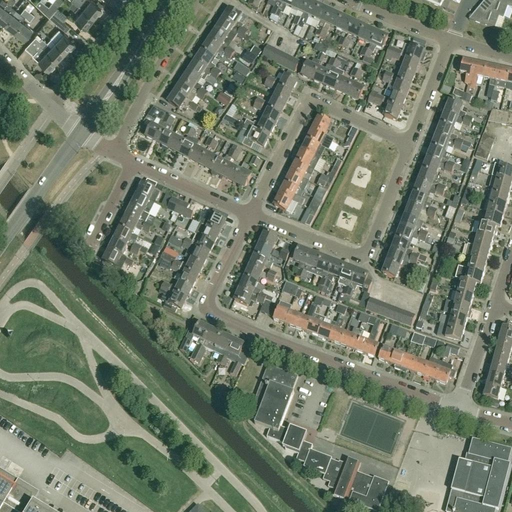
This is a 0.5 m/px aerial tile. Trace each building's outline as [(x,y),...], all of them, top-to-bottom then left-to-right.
[(0,10),(0,22),(4,25),(12,14),(7,11),(14,1),(13,0),(7,0),(6,2),(0,10)] [(39,0),(35,5),(43,12),(48,6),(39,0)] [(43,12),(49,18),(53,13),(57,8),(60,4),(54,0),(53,0),(48,6),(43,12)] [(102,10),(89,0),(88,0),(83,0),(82,2),(78,0),(69,0),(71,1),(72,2),(93,19),(96,15),(97,16),(99,16),(102,12),(102,10)] [(256,0),(255,0),(252,7),(258,10),(261,2),(262,3),(263,0),(256,0)] [(296,0),(282,0),(281,5),(279,11),(278,10),(275,18),(280,20),(282,15),(284,16),(287,8),(292,10),(296,0)] [(303,15),(309,3),(303,0),(296,0),(292,10),(303,15)] [(424,0),(424,2),(440,8),(443,0),(424,0)] [(485,0),(477,10),(501,19),(503,19),(507,8),(511,10),(511,9),(504,6),(486,0),(485,0)] [(511,0),(486,0),(504,6),(511,9),(511,8),(511,0)] [(68,7),(78,15),(74,19),(85,28),(93,19),(72,2),(68,7)] [(320,8),(309,3),(303,15),(304,15),(301,21),(301,20),(297,28),(302,31),(305,26),(306,26),(310,18),(314,20),(320,8)] [(16,18),(12,14),(4,25),(14,32),(22,22),(21,21),(24,17),(25,17),(29,12),(24,8),(16,18)] [(53,13),(63,22),(67,17),(57,8),(53,13)] [(331,13),(320,8),(314,20),(320,23),(316,31),(317,31),(315,36),(319,38),(331,13)] [(241,34),(246,37),(248,32),(242,28),(243,27),(237,23),(241,18),(229,10),(222,21),(241,34)] [(468,20),(494,30),(499,18),(503,20),(503,19),(501,19),(477,10),(469,20),(468,20)] [(33,15),(29,12),(25,17),(29,21),(33,15)] [(53,13),(49,18),(49,19),(58,27),(63,22),(53,13)] [(337,30),(342,18),(331,13),(319,38),(325,41),(328,33),(323,31),(326,26),(337,30)] [(296,18),(293,26),(297,28),(301,20),(296,18)] [(353,23),(342,18),(337,30),(348,35),(353,23)] [(241,34),(222,21),(216,31),(227,39),(230,34),(237,38),(237,36),(243,40),(246,37),(241,34)] [(31,28),(22,22),(14,32),(23,39),(31,28)] [(359,41),(365,28),(353,23),(348,35),(359,41)] [(297,28),(294,36),(299,38),(302,31),(297,28)] [(376,33),(365,28),(359,41),(370,46),(376,33)] [(227,39),(216,31),(209,42),(225,53),(232,57),(235,53),(228,48),(232,42),(227,39)] [(376,33),(370,46),(382,51),(387,39),(376,33)] [(70,50),(74,46),(74,45),(73,43),(63,34),(54,43),(64,52),(68,49),(69,50),(70,50)] [(39,41),(39,40),(39,41),(35,37),(24,48),(32,55),(37,50),(42,55),(38,60),(47,70),(48,69),(49,71),(51,71),(53,68),(54,66),(52,65),(56,61),(37,43),(39,41)] [(54,43),(50,47),(42,39),(39,40),(39,41),(37,43),(56,61),(64,52),(54,43)] [(337,47),(342,49),(345,41),(340,39),(337,47)] [(345,41),(342,49),(347,51),(351,43),(345,41)] [(225,53),(209,42),(202,52),(213,59),(217,54),(222,58),(223,58),(222,57),(225,53)] [(404,53),(389,47),(384,60),(391,62),(391,60),(394,55),(401,58),(406,60),(419,65),(421,60),(424,61),(427,54),(424,53),(406,46),(404,53)] [(254,47),(250,54),(258,59),(262,52),(254,47)] [(262,58),(267,61),(272,49),(267,47),(262,58)] [(267,61),(272,63),(278,52),(272,49),(267,61)] [(367,51),(364,59),(369,61),(370,60),(373,54),(367,51)] [(195,62),(218,78),(221,73),(215,69),(216,68),(210,64),(213,59),(202,52),(195,62)] [(272,63),(278,66),(283,55),(278,52),(272,63)] [(232,57),(225,53),(222,57),(223,58),(229,62),(232,57)] [(313,82),(318,70),(324,57),(320,54),(317,62),(313,60),(310,66),(307,64),(301,77),(313,82)] [(289,57),(283,55),(278,66),(283,69),(289,57)] [(394,55),(391,60),(399,63),(401,58),(394,55)] [(283,69),(289,71),(294,60),(289,57),(283,69)] [(369,61),(364,59),(362,63),(372,68),(374,64),(373,61),(370,60),(369,61)] [(289,71),(294,74),(299,63),(294,60),(289,71)] [(331,60),(328,67),(326,67),(324,72),(318,70),(313,82),(324,87),(335,62),(331,60)] [(419,65),(406,60),(402,72),(415,77),(419,65)] [(210,77),(216,81),(218,78),(195,62),(188,72),(200,80),(205,83),(208,78),(209,78),(210,77)] [(335,62),(324,87),(335,92),(341,80),(344,74),(338,71),(341,64),(335,62)] [(470,86),(474,65),(462,62),(460,75),(466,76),(465,85),(470,86)] [(486,67),(474,65),(470,86),(469,88),(476,89),(478,79),(483,80),(486,67)] [(498,70),(486,67),(483,80),(490,81),(489,87),(494,88),(498,70)] [(505,91),(509,72),(498,70),(494,88),(500,90),(505,91)] [(200,80),(188,72),(181,83),(193,91),(205,98),(208,94),(202,90),(202,89),(197,85),(200,80)] [(358,72),(354,79),(360,82),(363,74),(358,72)] [(415,77),(402,72),(397,83),(410,88),(415,77)] [(237,73),(233,80),(242,86),(246,80),(237,73)] [(266,82),(274,86),(279,89),(291,95),(297,84),(285,77),(282,83),(276,80),(275,82),(268,78),(266,82)] [(393,95),(406,100),(410,88),(397,83),(391,81),(384,78),(382,83),(389,86),(389,87),(395,89),(393,95)] [(341,80),(335,92),(346,97),(352,85),(341,80)] [(272,91),(274,86),(266,82),(264,87),(272,91)] [(193,91),(181,83),(175,93),(186,101),(191,104),(192,104),(195,98),(202,103),(205,98),(193,91)] [(352,85),(346,97),(358,103),(364,90),(352,85)] [(220,101),(228,109),(241,96),(234,89),(220,101)] [(291,95),(279,89),(274,100),(286,106),(291,95)] [(452,98),(465,103),(468,96),(455,90),(452,98)] [(378,95),(372,92),(368,103),(381,109),(381,110),(386,112),(384,118),(397,123),(401,112),(388,106),(383,104),(375,101),(377,97),(378,95)] [(180,111),(186,101),(175,93),(168,103),(180,111)] [(388,106),(401,112),(406,100),(393,95),(391,101),(385,98),(385,100),(377,97),(375,101),(383,104),(388,106)] [(255,104),(263,108),(265,102),(258,99),(255,104)] [(274,100),(268,111),(280,117),(286,106),(274,100)] [(466,115),(460,113),(462,107),(449,102),(445,114),(471,124),(472,119),(465,116),(466,115)] [(192,104),(191,104),(189,108),(195,113),(199,108),(192,104)] [(263,108),(255,104),(253,109),(260,113),(263,108)] [(227,137),(244,110),(237,106),(220,133),(227,137)] [(155,123),(153,126),(152,126),(146,138),(157,144),(164,132),(158,129),(161,123),(167,126),(170,119),(171,117),(153,107),(147,118),(155,123)] [(280,117),(268,111),(262,122),(275,128),(280,117)] [(488,122),(495,124),(498,112),(492,111),(491,113),(488,122)] [(498,112),(495,124),(500,125),(503,113),(500,112),(498,112)] [(509,114),(503,113),(500,125),(506,127),(509,114)] [(440,125),(453,130),(455,125),(461,127),(461,126),(469,129),(471,124),(445,114),(440,125)] [(175,121),(170,119),(167,126),(171,128),(175,121)] [(333,141),(325,136),(330,125),(318,119),(312,130),(333,141)] [(246,123),(244,126),(269,139),(275,128),(262,122),(260,127),(254,124),(253,126),(246,123)] [(457,138),(451,136),(453,130),(440,125),(436,137),(449,142),(462,147),(469,150),(471,145),(457,140),(457,138)] [(249,134),(242,146),(251,151),(253,145),(263,150),(269,139),(244,126),(242,130),(249,134)] [(168,150),(179,155),(192,131),(188,128),(184,135),(188,138),(185,143),(175,137),(168,150)] [(351,144),(358,131),(352,129),(348,137),(349,138),(347,142),(351,144)] [(333,141),(312,130),(307,141),(319,147),(324,150),(328,143),(331,144),(333,141)] [(192,131),(179,155),(190,161),(196,149),(191,146),(194,140),(193,139),(196,133),(192,131)] [(157,144),(168,150),(175,137),(164,132),(157,144)] [(483,135),(481,142),(492,146),(495,140),(483,135)] [(431,148),(444,153),(447,148),(453,150),(454,149),(460,151),(462,147),(449,142),(436,137),(434,142),(432,141),(431,142),(430,146),(430,147),(432,147),(431,148)] [(205,147),(210,150),(213,142),(208,140),(205,147)] [(319,147),(307,141),(301,152),(314,158),(319,147)] [(213,142),(210,150),(215,152),(218,145),(213,142)] [(481,142),(479,147),(491,151),(492,146),(481,142)] [(479,147),(477,153),(488,157),(491,151),(479,147)] [(427,160),(453,170),(455,166),(448,163),(449,162),(442,159),(444,153),(431,148),(427,160)] [(207,154),(196,149),(190,161),(201,167),(207,154)] [(232,160),(236,153),(230,150),(227,158),(232,160)] [(319,161),(314,158),(301,152),(296,163),(314,172),(319,161)] [(240,155),(236,153),(232,160),(237,162),(240,155)] [(487,162),(488,157),(477,153),(475,157),(487,162)] [(218,160),(207,154),(201,167),(212,172),(218,160)] [(251,166),(256,168),(259,160),(254,158),(251,166)] [(218,176),(223,178),(229,166),(218,160),(212,172),(212,173),(211,175),(212,176),(216,178),(217,177),(218,176)] [(451,175),(453,170),(427,160),(423,171),(436,176),(440,165),(446,168),(444,172),(451,175)] [(334,168),(339,170),(342,164),(337,161),(336,165),(334,168)] [(314,172),(296,163),(291,174),(303,180),(308,183),(314,172)] [(240,171),(229,166),(223,178),(233,184),(240,171)] [(496,178),(511,182),(511,170),(500,167),(496,178)] [(334,168),(330,175),(335,177),(339,170),(334,168)] [(242,172),(240,171),(233,184),(239,186),(238,189),(242,191),(244,189),(245,190),(251,177),(252,176),(248,174),(247,175),(242,172)] [(418,183),(431,188),(444,193),(446,188),(433,182),(436,176),(423,171),(418,183)] [(303,180),(291,174),(285,185),(297,191),(303,180)] [(511,182),(496,178),(493,190),(509,195),(511,184),(511,182)] [(328,193),(331,185),(326,183),(323,190),(328,193)] [(444,193),(431,188),(418,183),(414,194),(427,199),(429,194),(435,197),(436,195),(443,198),(444,193)] [(138,192),(136,197),(149,203),(154,206),(157,200),(152,197),(154,192),(142,185),(142,186),(140,185),(138,185),(136,190),(136,191),(138,192)] [(305,201),(295,196),(297,191),(285,185),(280,196),(297,204),(302,207),(305,201)] [(324,199),(328,193),(323,190),(319,188),(314,199),(322,203),(324,199)] [(493,190),(490,202),(506,206),(509,195),(493,190)] [(411,200),(409,206),(435,216),(437,211),(430,209),(431,207),(425,205),(427,199),(414,194),(414,195),(412,194),(410,195),(409,197),(410,200),(411,200)] [(291,215),(297,204),(280,196),(274,207),(291,215)] [(149,203),(136,197),(130,208),(143,214),(149,217),(154,206),(149,203)] [(456,197),(453,204),(452,208),(456,210),(460,199),(458,198),(456,197)] [(173,213),(179,215),(184,203),(173,198),(170,205),(175,208),(173,213)] [(308,210),(312,212),(310,216),(314,219),(322,203),(314,199),(308,210)] [(490,202),(487,213),(503,218),(506,206),(490,202)] [(185,217),(187,213),(190,206),(184,203),(179,215),(185,217)] [(434,220),(435,216),(409,206),(405,217),(418,222),(422,212),(428,214),(426,217),(434,220)] [(125,219),(138,225),(150,231),(153,226),(146,222),(149,217),(143,214),(130,208),(125,219)] [(503,218),(487,213),(484,224),(496,228),(500,229),(503,218)] [(310,228),(314,219),(310,216),(305,226),(310,228)] [(213,217),(207,229),(219,235),(225,223),(213,217)] [(405,217),(400,229),(426,239),(428,234),(421,231),(422,230),(416,228),(418,222),(405,217)] [(132,236),(135,231),(141,234),(142,232),(148,236),(150,231),(138,225),(125,219),(120,230),(132,236)] [(493,240),(496,228),(484,224),(480,223),(480,224),(477,236),(493,240)] [(196,237),(214,245),(219,235),(207,229),(207,228),(200,225),(197,230),(199,231),(196,237)] [(411,239),(417,241),(424,244),(426,239),(400,229),(396,240),(409,245),(411,239)] [(132,236),(120,230),(114,241),(127,247),(132,236)] [(259,246),(272,251),(277,239),(265,234),(259,246)] [(162,236),(160,245),(166,247),(168,237),(162,236)] [(490,251),(493,240),(477,236),(474,247),(468,245),(468,246),(474,247),(490,251)] [(184,244),(190,248),(196,251),(208,257),(214,245),(196,237),(193,243),(186,240),(184,244)] [(392,252),(405,257),(418,262),(420,257),(412,254),(412,252),(407,250),(409,245),(396,240),(392,252)] [(127,247),(114,241),(109,252),(121,258),(127,247)] [(134,244),(132,249),(140,253),(142,248),(134,244)] [(285,244),(281,255),(288,258),(293,247),(285,244)] [(272,251),(259,246),(255,257),(267,262),(272,251)] [(465,257),(487,263),(490,251),(474,247),(468,246),(465,257)] [(196,251),(190,248),(189,251),(186,258),(191,261),(191,262),(203,268),(208,257),(196,251)] [(132,249),(132,250),(130,254),(137,258),(140,253),(132,249)] [(305,267),(310,254),(298,249),(297,254),(293,253),(289,262),(294,264),(295,263),(300,265),(298,271),(296,278),(300,280),(305,267)] [(121,258),(109,252),(103,263),(121,272),(124,265),(132,269),(134,264),(126,261),(121,258)] [(418,262),(405,257),(392,252),(387,263),(400,268),(402,263),(408,265),(408,264),(416,267),(418,262)] [(173,266),(179,270),(197,279),(203,268),(191,262),(189,266),(182,263),(182,264),(176,261),(176,260),(164,253),(161,259),(173,265),(173,266)] [(321,258),(310,254),(305,267),(300,280),(298,286),(303,287),(308,274),(309,275),(311,269),(317,271),(321,258)] [(267,262),(255,257),(250,268),(262,274),(265,267),(270,270),(273,265),(267,262)] [(487,263),(465,257),(464,261),(465,263),(469,264),(468,270),(484,275),(487,263)] [(321,280),(319,287),(317,292),(321,294),(326,281),(328,275),(333,263),(321,258),(317,271),(323,273),(321,279),(321,280)] [(340,280),(344,267),(333,263),(328,275),(326,281),(321,294),(329,297),(330,293),(328,292),(334,278),(340,280)] [(381,273),(383,274),(383,275),(396,279),(400,268),(387,263),(385,268),(384,267),(382,268),(381,272),(381,273)] [(192,289),(197,279),(179,270),(173,266),(170,271),(177,274),(176,275),(183,278),(180,283),(192,289)] [(351,284),(356,271),(344,267),(340,280),(338,285),(344,288),(341,295),(346,297),(351,284)] [(262,274),(250,268),(245,279),(257,285),(262,274)] [(455,279),(461,281),(464,282),(477,286),(481,287),(484,275),(468,270),(462,269),(461,274),(457,273),(455,279)] [(406,270),(403,276),(411,279),(413,273),(406,270)] [(368,276),(356,271),(351,284),(346,297),(351,299),(356,286),(363,289),(361,293),(367,295),(372,283),(366,281),(368,276)] [(428,295),(432,279),(424,277),(420,293),(428,295)] [(255,290),(257,285),(245,279),(240,290),(265,302),(270,304),(271,304),(273,300),(260,294),(261,293),(255,290)] [(458,293),(473,297),(477,286),(464,282),(461,281),(458,293)] [(186,301),(192,289),(180,283),(177,289),(172,287),(172,288),(169,292),(174,295),(186,301)] [(164,284),(162,289),(169,292),(172,288),(164,284)] [(291,297),(295,298),(298,291),(289,288),(287,293),(292,295),(291,297)] [(181,311),(186,301),(174,295),(169,292),(162,289),(159,294),(171,300),(169,306),(166,304),(163,309),(175,315),(178,310),(181,311)] [(265,302),(240,290),(235,302),(247,307),(250,301),(256,304),(257,303),(263,306),(260,313),(265,315),(270,318),(275,306),(271,304),(270,304),(265,302)] [(458,293),(454,305),(470,309),(473,297),(458,293)] [(366,312),(371,314),(376,302),(370,300),(366,312)] [(376,302),(371,314),(377,316),(382,304),(376,302)] [(470,309),(454,305),(447,303),(443,314),(451,317),(451,316),(467,321),(467,320),(470,320),(472,315),(469,314),(470,309)] [(377,316),(383,318),(387,306),(382,304),(377,316)] [(387,306),(383,318),(388,320),(393,309),(387,306)] [(306,320),(301,318),(296,330),(307,334),(314,315),(317,309),(311,307),(306,320)] [(285,326),(289,313),(278,309),(273,322),(285,326)] [(388,320),(394,322),(398,311),(393,309),(388,320)] [(398,311),(394,322),(399,324),(404,313),(398,311)] [(301,318),(289,313),(285,326),(296,330),(301,318)] [(399,324),(405,326),(409,315),(404,313),(399,324)] [(307,334),(318,339),(323,326),(317,324),(319,317),(314,315),(307,334)] [(411,329),(411,328),(415,317),(409,315),(405,326),(411,329)] [(448,328),(464,332),(467,321),(451,316),(451,317),(450,320),(442,318),(440,325),(448,328)] [(345,334),(341,333),(345,322),(338,320),(336,324),(329,343),(341,347),(345,334)] [(374,328),(385,332),(388,324),(377,320),(374,328)] [(330,328),(323,326),(318,339),(329,343),(336,324),(332,323),(330,328)] [(204,343),(210,331),(205,328),(206,326),(201,324),(200,326),(199,325),(197,330),(191,328),(180,352),(186,355),(192,342),(197,344),(196,346),(197,346),(190,360),(195,363),(204,343)] [(445,340),(461,344),(464,332),(448,328),(445,340)] [(511,330),(502,328),(499,339),(511,342),(511,330)] [(351,337),(345,334),(341,347),(352,351),(359,332),(354,329),(351,337)] [(221,336),(210,331),(204,343),(195,363),(200,365),(207,351),(213,354),(221,336)] [(359,332),(352,351),(363,355),(368,343),(361,340),(364,333),(359,332)] [(216,364),(221,366),(233,341),(221,336),(213,354),(219,357),(216,364)] [(496,351),(510,355),(511,349),(511,342),(499,339),(496,351)] [(236,378),(241,366),(236,364),(244,346),(233,341),(221,366),(226,368),(229,362),(235,364),(232,370),(230,375),(232,376),(236,378)] [(379,347),(368,343),(363,355),(374,360),(379,347)] [(436,350),(437,351),(445,353),(448,346),(438,343),(436,350)] [(458,358),(460,351),(448,346),(444,358),(448,360),(450,355),(458,358)] [(390,366),(395,353),(383,349),(379,361),(390,366)] [(496,351),(493,363),(507,367),(510,355),(496,351)] [(400,372),(406,357),(395,353),(390,366),(395,368),(394,370),(400,372)] [(406,357),(400,372),(406,374),(407,372),(412,374),(417,361),(406,357)] [(428,366),(423,378),(434,382),(441,363),(430,359),(428,366)] [(417,361),(412,374),(423,378),(428,366),(417,361)] [(446,387),(449,379),(453,380),(456,374),(451,372),(452,369),(452,367),(441,363),(434,382),(446,387)] [(490,374),(504,378),(507,367),(493,363),(490,374)] [(279,434),(281,428),(294,394),(292,393),(298,378),(268,366),(249,418),(256,421),(255,425),(270,431),(279,434)] [(490,374),(487,386),(501,390),(504,378),(490,374)] [(501,390),(487,386),(483,398),(498,402),(501,390)] [(490,408),(498,410),(500,404),(492,402),(490,408)] [(304,443),(307,434),(306,435),(302,434),(303,431),(296,428),(295,431),(291,429),(291,428),(290,428),(289,431),(281,428),(279,434),(270,431),(267,439),(284,445),(283,448),(286,449),(285,451),(299,456),(296,461),(305,465),(304,468),(325,476),(323,481),(330,484),(328,488),(335,491),(332,497),(346,502),(347,501),(350,502),(348,508),(358,511),(362,511),(364,508),(373,511),(378,511),(389,484),(374,479),(374,480),(357,473),(360,465),(347,460),(344,466),(343,467),(340,465),(339,464),(331,461),(332,460),(311,452),(312,450),(311,450),(313,447),(304,443)] [(495,511),(496,511),(497,511),(498,511),(510,467),(508,466),(511,451),(473,441),(467,463),(460,462),(452,492),(447,511),(495,511)] [(66,460),(72,464),(77,457),(71,453),(66,460)] [(0,511),(44,511),(32,505),(39,494),(0,470),(0,511)]
